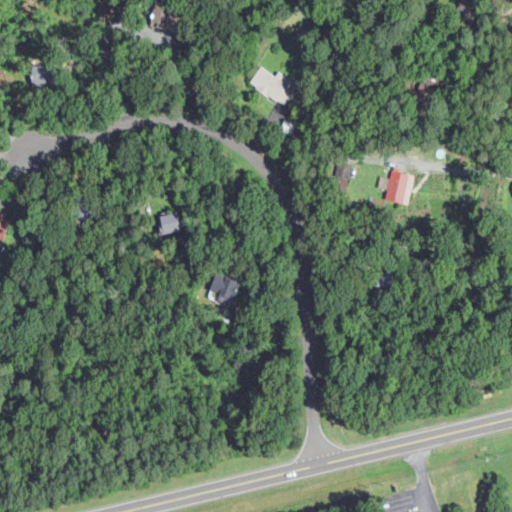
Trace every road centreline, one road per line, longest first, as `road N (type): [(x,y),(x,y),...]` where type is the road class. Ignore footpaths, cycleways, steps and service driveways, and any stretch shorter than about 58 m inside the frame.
road 1 (residential): [(319,464),(303,243),(288,200),(246,145),(222,128),(170,121),(109,124),(25,146)]
road 2 (primary): [(511,418),(119,511)]
